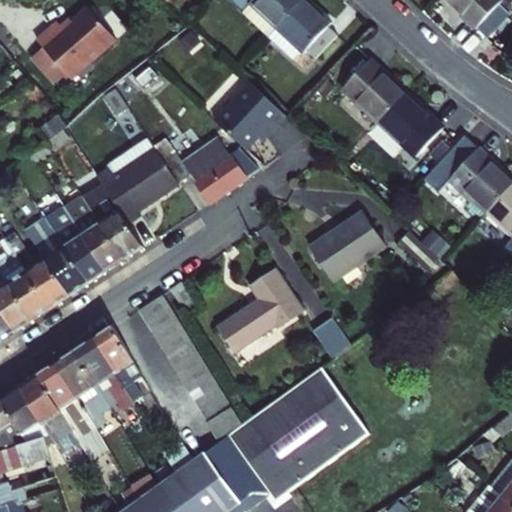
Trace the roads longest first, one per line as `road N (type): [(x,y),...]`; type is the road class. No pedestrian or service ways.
road 1 (residential): [(0,374),(245,209)]
road 2 (residential): [(378,0),(511,115)]
